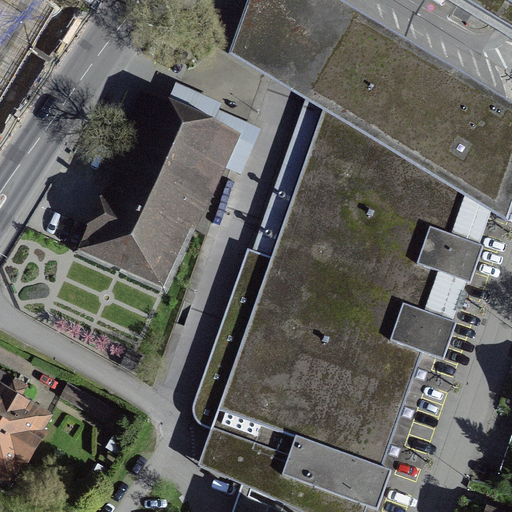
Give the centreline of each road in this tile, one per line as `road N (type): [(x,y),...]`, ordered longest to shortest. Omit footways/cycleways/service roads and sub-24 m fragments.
road 1 (primary): [(137,0),(0,206)]
road 2 (residential): [(439,511),(511,319)]
